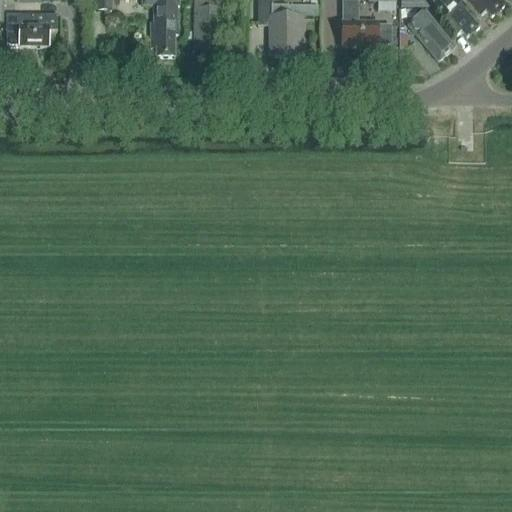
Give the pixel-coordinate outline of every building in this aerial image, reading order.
[(110,13),(110,0),(89,0),(89,12),(110,13)] [(179,8),(178,0),(141,0),(141,8),(159,8),(159,20),(156,20),(156,26),(150,26),(151,52),(155,52),(155,59),(174,59),(174,37),(177,37),(176,8),(179,8)] [(225,0),(192,0),(193,50),(198,50),(198,60),(217,60),(217,37),(221,37),(221,13),(226,13),(225,0)] [(425,0),(438,16),(441,13),(445,17),(442,19),(456,36),(460,33),(466,40),(478,30),(458,6),(457,7),(452,0),(425,0)] [(466,0),(480,16),(485,13),(490,19),(502,9),(495,0),(466,0)] [(271,2),(257,3),(257,29),(270,29),(270,59),(300,59),(300,9),(287,9),(287,10),(271,10),(271,2)] [(342,49),(378,49),(378,46),(391,46),(390,28),(377,28),(377,24),(358,25),(357,3),(341,4),(342,25),(341,25),(342,49)] [(454,50),(425,13),(408,26),(437,63),(454,50)] [(5,46),(9,49),(18,49),(18,50),(48,50),(48,34),(56,34),(56,18),(5,19),(5,35),(5,46)]
